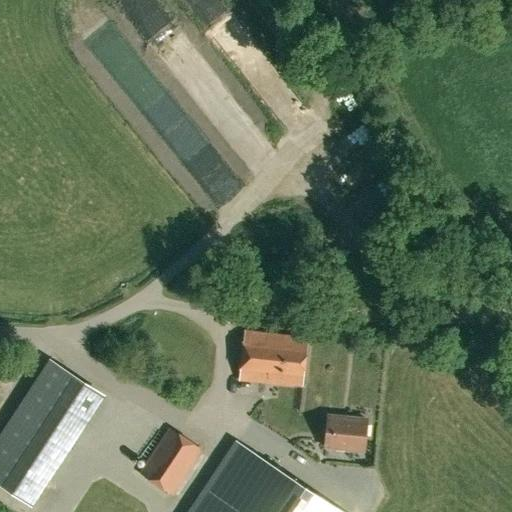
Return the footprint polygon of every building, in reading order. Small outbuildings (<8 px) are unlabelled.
[(125,47),(109,18),(84,31),(100,60),(125,47)] [(212,129),(249,128),(249,114),(231,114),(230,100),(211,101),(212,129)] [(244,330),(239,379),(303,385),(308,337),(244,330)] [(50,361),(33,387),(86,421),(103,396),(50,361)] [(123,442),(117,453),(139,464),(163,418),(132,402),(114,437),(123,442)] [(325,446),(365,450),(368,420),(328,415),(325,446)] [(90,428),(67,416),(52,447),(74,458),(90,428)] [(200,451),(167,430),(141,471),(173,492),(200,451)] [(238,443),(191,511),(268,511),(292,476),(238,443)] [(304,511),(316,495),(291,478),(268,511),(304,511)] [(342,511),(316,495),(304,511),(342,511)]
